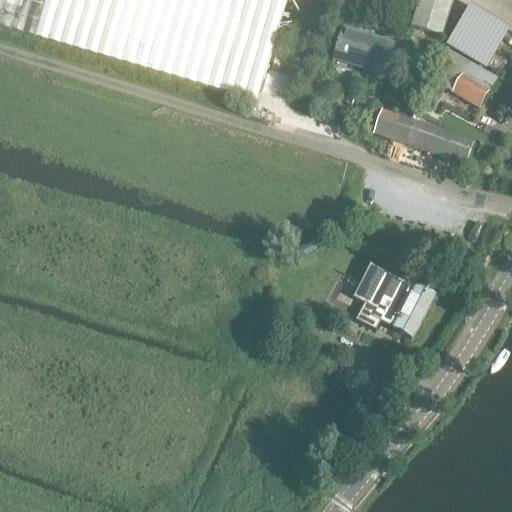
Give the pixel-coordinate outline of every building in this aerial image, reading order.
[(0,0),(0,29),(257,104),(286,0),(314,0),(330,5),(331,0),(0,0)] [(421,0),(413,29),(441,38),(453,0),(421,0)] [(331,24),(330,16),(328,12),(325,9),(319,4),(315,3),(311,2),(302,4),(295,8),(292,12),(290,15),(288,22),(289,30),(291,34),(294,38),(299,42),(304,44),(308,45),(312,45),(316,44),(320,42),(324,40),(327,37),(329,33),(331,28),(331,24)] [(497,77),(511,51),(511,35),(471,10),(471,11),(460,5),(452,22),(461,28),(449,47),(497,77)] [(387,79),(396,47),(343,31),(334,63),(387,79)] [(496,84),(494,82),(448,57),(432,83),(433,84),(421,105),(437,115),(449,94),(479,111),(496,84)] [(381,114),(373,137),(464,169),(472,146),(381,114)] [(417,290),(416,292),(370,268),(361,284),(372,291),(355,322),(374,332),(378,324),(392,332),(391,334),(410,345),(434,299),(417,290)]
